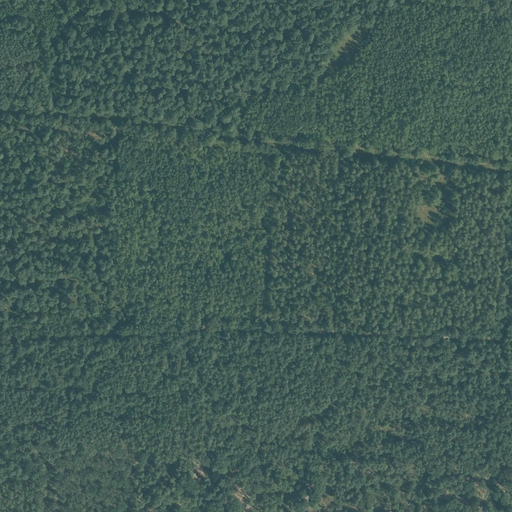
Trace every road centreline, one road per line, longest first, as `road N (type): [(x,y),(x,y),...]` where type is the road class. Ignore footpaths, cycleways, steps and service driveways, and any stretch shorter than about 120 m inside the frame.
road 1 (track): [(344,332),(222,327),(0,339)]
road 2 (track): [(0,480),(150,459),(256,466)]
road 3 (track): [(258,491),(511,476)]
road 4 (track): [(256,466),(269,447),(341,416),(328,400),(344,332)]
road 5 (track): [(344,332),(503,340)]
